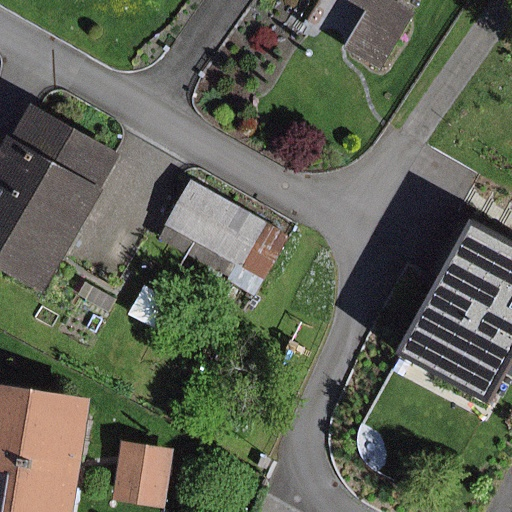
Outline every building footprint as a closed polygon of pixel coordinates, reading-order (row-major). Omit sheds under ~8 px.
[(352,0),(372,12),(349,49),(386,71),(421,13),(399,0),(352,0)] [(127,155),(42,105),(0,176),(0,262),(53,293),(111,192),(107,189),(127,155)] [(291,235),(197,181),(165,237),(259,291),(291,235)] [(511,373),(511,228),(471,206),(435,271),(451,280),(430,316),(474,340),(457,371),(500,395),(511,373)] [(119,298),(88,282),(80,296),(111,313),(119,298)] [(0,511),(83,511),(102,400),(0,383),(0,511)] [(178,450),(127,442),(118,502),(169,510),(178,450)]
